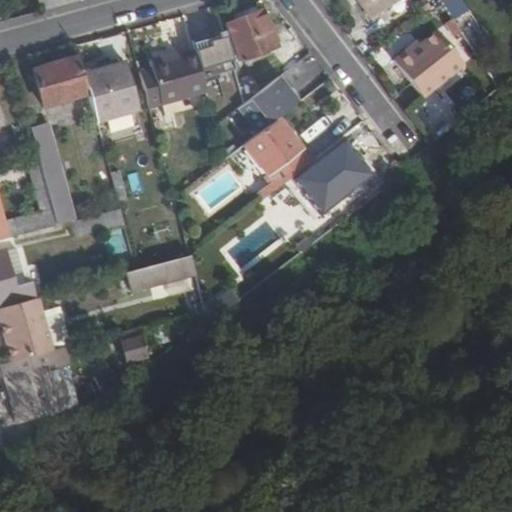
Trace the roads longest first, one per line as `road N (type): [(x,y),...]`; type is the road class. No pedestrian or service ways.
road 1 (residential): [(160,0),(0,44)]
road 2 (residential): [(300,0),(392,118)]
